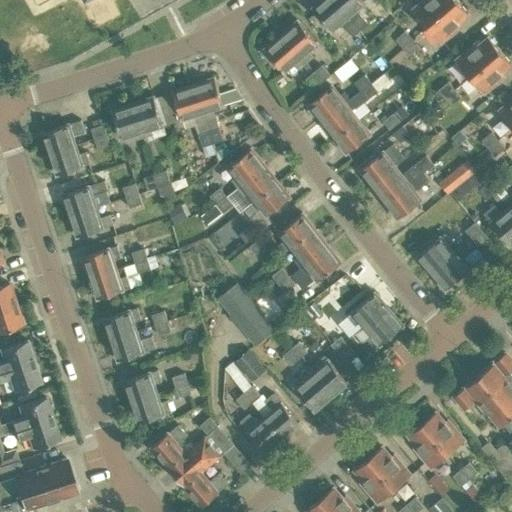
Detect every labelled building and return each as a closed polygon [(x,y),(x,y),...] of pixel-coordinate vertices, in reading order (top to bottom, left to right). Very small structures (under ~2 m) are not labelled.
[(360,29),(335,0),(321,0),(313,7),(333,30),(341,22),(353,36),(360,29)] [(362,0),(335,0),(360,29),(368,23),(357,9),(365,2),(362,0)] [(427,26),(457,0),(424,0),(417,6),(420,9),(415,13),(427,26)] [(469,14),(457,0),(427,26),(439,40),(443,36),(445,39),(462,24),(460,22),(469,14)] [(299,20),(282,35),(305,61),(312,54),(309,50),(318,42),(299,20)] [(402,47),(412,38),(405,30),(395,38),(402,47)] [(305,61),(282,35),(265,49),(284,71),(294,63),(297,67),(305,61)] [(470,77),(500,51),(489,37),(480,45),(478,43),(460,57),(463,59),(458,63),(470,77)] [(412,38),(402,47),(409,55),(419,46),(412,38)] [(511,64),(500,51),(470,77),(482,90),(486,87),(488,89),(505,74),(503,72),(511,64)] [(440,69),(435,63),(427,69),(433,75),(440,69)] [(314,71),(323,81),(330,74),(322,64),(314,71)] [(323,81),(314,71),(306,78),(315,88),(323,81)] [(361,90),(371,82),(365,73),(354,81),(361,90)] [(215,76),(194,83),(213,143),(223,139),(219,127),(220,127),(216,113),(214,113),(213,109),(224,105),(215,76)] [(445,97),(455,89),(448,80),(438,89),(445,97)] [(345,101),(322,120),(334,135),(357,117),(352,111),(369,98),(378,90),(371,82),(361,90),(350,98),(346,102),(345,101)] [(213,143),(194,83),(173,90),(182,118),(194,115),(195,120),(194,120),(198,133),(199,133),(203,146),(213,143)] [(346,102),(350,98),(344,91),(340,94),(332,85),(309,104),(322,120),(345,101),(346,102)] [(462,97),(455,89),(445,97),(452,105),(462,97)] [(163,125),(154,97),(154,96),(133,103),(144,136),(153,133),(152,128),(163,125)] [(511,125),(511,100),(503,107),(505,110),(501,113),(511,125)] [(407,101),(383,120),(390,129),(414,109),(407,101)] [(144,136),(133,103),(112,109),(122,138),(133,135),(134,139),(144,136)] [(358,119),(357,117),(334,135),(347,151),(370,133),(365,127),(369,123),(363,115),(358,119)] [(51,152),(76,144),(73,135),(86,131),(82,119),(44,132),(51,152)] [(95,138),(107,134),(104,123),(91,127),(95,138)] [(393,132),(397,139),(399,141),(410,133),(403,124),(393,132)] [(488,148),(498,139),(491,131),(481,139),(488,148)] [(107,134),(95,138),(98,148),(111,145),(107,134)] [(498,139),(488,148),(495,156),(505,147),(498,139)] [(231,151),(223,141),(215,147),(222,157),(231,151)] [(373,185),(396,167),(406,159),(394,143),(384,151),(360,169),(373,185)] [(76,144),(51,152),(57,173),(90,162),(86,151),(79,153),(76,144)] [(237,187),(266,164),(253,148),(229,166),(236,175),(231,179),(237,187)] [(396,167),(373,185),(385,201),(424,171),(434,164),(426,154),(417,162),(401,174),(396,167)] [(451,191),(477,170),(468,159),(439,182),(448,193),(451,191)] [(266,164),(237,187),(244,195),(248,191),(254,198),(278,180),(266,164)] [(155,173),(159,186),(171,182),(167,169),(155,173)] [(477,170),(451,191),(458,199),(474,185),(486,199),(494,193),(487,182),(477,170)] [(424,171),(385,201),(398,217),(421,199),(415,192),(431,180),(424,171)] [(159,186),(155,173),(144,177),(148,189),(159,186)] [(494,176),(487,182),(494,193),(503,186),(494,176)] [(278,180),(254,198),(255,200),(247,206),(254,214),(262,208),(267,215),(291,196),(278,180)] [(71,215),(97,207),(93,195),(108,190),(105,181),(64,194),(71,215)] [(126,196),(139,192),(136,182),(123,186),(126,196)] [(216,203),(227,195),(220,187),(210,195),(216,203)] [(142,202),(139,192),(126,196),(130,207),(142,202)] [(233,204),(227,195),(216,203),(223,212),(233,204)] [(180,201),(167,207),(174,222),(187,215),(180,201)] [(223,212),(216,203),(202,215),(208,223),(223,212)] [(511,243),(511,212),(507,207),(501,212),(494,204),(484,213),(511,244),(511,243)] [(100,217),(97,207),(71,215),(78,236),(113,224),(110,214),(100,217)] [(292,248),(316,229),(303,212),(279,231),(285,238),(280,241),(287,250),(291,246),(292,248)] [(472,238),(482,229),(475,221),(465,229),(472,238)] [(246,242),(257,233),(250,225),(240,233),(246,242)] [(328,245),(316,229),(292,248),(298,255),(293,258),(300,267),(328,245)] [(489,237),(482,229),(472,238),(479,246),(489,237)] [(432,272),(455,253),(448,245),(451,242),(444,234),(418,256),(432,272)] [(260,237),(249,245),(256,254),(266,246),(260,237)] [(328,245),(300,267),(306,274),(310,271),(317,280),(341,261),(328,245)] [(91,277),(117,268),(113,256),(116,255),(113,246),(84,256),(91,277)] [(135,261),(148,257),(144,247),(132,251),(135,261)] [(455,253),(432,272),(445,289),(472,267),(465,259),(462,261),(455,253)] [(490,263),(483,255),(472,263),(480,272),(490,263)] [(148,257),(135,261),(138,271),(151,268),(148,257)] [(278,283),(289,275),(282,266),(272,274),(278,283)] [(117,268),(91,277),(98,298),(127,288),(124,278),(121,279),(117,268)] [(289,275),(278,283),(285,291),(296,283),(289,275)] [(0,307),(14,302),(8,282),(0,284),(0,307)] [(275,329),(242,287),(238,282),(219,296),(257,343),(275,329)] [(277,297),(284,290),(278,283),(271,289),(277,297)] [(366,328),(389,308),(375,292),(349,315),(356,323),(359,319),(366,328)] [(323,312),(315,301),(308,307),(317,317),(323,312)] [(14,302),(0,307),(0,329),(21,323),(14,302)] [(111,339),(137,330),(133,318),(137,317),(134,308),(105,318),(111,339)] [(403,324),(389,308),(366,328),(374,336),(370,339),(377,347),(403,324)] [(155,324),(168,320),(164,310),(152,313),(155,324)] [(168,320),(155,324),(158,333),(159,334),(171,330),(168,320)] [(137,330),(111,339),(118,359),(147,350),(156,347),(151,335),(158,333),(155,324),(137,330)] [(337,352),(348,343),(341,335),(331,343),(337,352)] [(0,371),(33,361),(26,339),(0,348),(4,360),(0,361),(0,371)] [(291,348),(299,358),(307,351),(299,341),(291,348)] [(354,351),(348,343),(337,352),(344,360),(354,351)] [(299,358),(291,348),(283,355),(291,365),(299,358)] [(511,374),(509,371),(511,368),(511,360),(505,353),(496,360),(496,361),(480,374),(511,411),(511,374)] [(321,364),(312,372),(331,396),(348,382),(326,355),(318,362),(321,364)] [(365,365),(357,355),(350,361),(359,370),(365,365)] [(33,361),(0,371),(0,380),(0,381),(10,378),(14,390),(40,382),(33,361)] [(131,401),(158,392),(154,381),(157,380),(154,370),(125,380),(131,401)] [(176,386),(188,382),(185,372),(172,376),(176,386)] [(331,396),(312,372),(303,379),(300,377),(293,383),(315,410),(331,396)] [(511,428),(511,411),(480,374),(465,387),(464,387),(455,395),(465,408),(477,397),(500,425),(504,422),(510,430),(511,428)] [(188,382),(176,386),(179,396),(192,392),(188,382)] [(245,391),(244,391),(253,401),(261,394),(252,384),(245,391)] [(253,401),(244,391),(236,398),(244,409),(253,401)] [(161,404),(158,392),(131,401),(138,422),(168,412),(165,402),(161,404)] [(266,417),(283,437),(299,422),(279,399),(274,392),(264,400),(273,410),(266,417)] [(17,429),(52,418),(45,397),(19,405),(23,417),(14,420),(17,429)] [(422,423),(448,454),(465,440),(446,419),(444,421),(436,411),(422,423)] [(283,437),(266,417),(258,423),(250,413),(240,421),(246,427),(266,451),(283,437)] [(208,433),(217,424),(210,416),(200,424),(208,433)] [(52,418),(17,429),(20,439),(29,436),(33,447),(59,438),(52,418)] [(0,434),(13,430),(10,422),(0,424),(0,434)] [(171,466),(185,452),(178,443),(188,434),(178,423),(152,446),(169,467),(171,466)] [(448,454),(422,423),(409,434),(417,444),(414,446),(432,467),(448,454)] [(217,424),(208,433),(205,436),(221,454),(223,452),(234,443),(217,424)] [(205,436),(185,452),(171,466),(186,484),(202,471),(221,455),(221,454),(205,436)] [(0,442),(0,463),(18,458),(14,448),(3,452),(0,442)] [(251,464),(234,443),(223,452),(240,472),(251,464)] [(383,446),(369,457),(395,488),(411,474),(393,454),(391,455),(383,446)] [(511,452),(510,449),(493,462),(507,479),(511,474),(511,452)] [(0,508),(3,508),(3,511),(11,511),(76,491),(65,458),(29,470),(24,457),(8,462),(0,465),(0,508)] [(395,488),(369,457),(356,468),(364,478),(361,481),(378,501),(395,488)] [(461,468),(469,478),(477,471),(469,461),(461,468)] [(469,478),(461,468),(452,475),(461,485),(469,478)] [(202,471),(186,484),(185,485),(202,505),(228,482),(219,472),(209,480),(202,471)] [(321,498),(332,511),(360,511),(345,494),(342,497),(334,487),(321,498)] [(407,503),(414,511),(416,511),(424,506),(415,496),(407,503)] [(454,511),(442,497),(428,508),(431,511),(454,511)] [(332,511),(321,498),(307,509),(309,511),(332,511)] [(414,511),(407,503),(399,510),(400,511),(414,511)]
